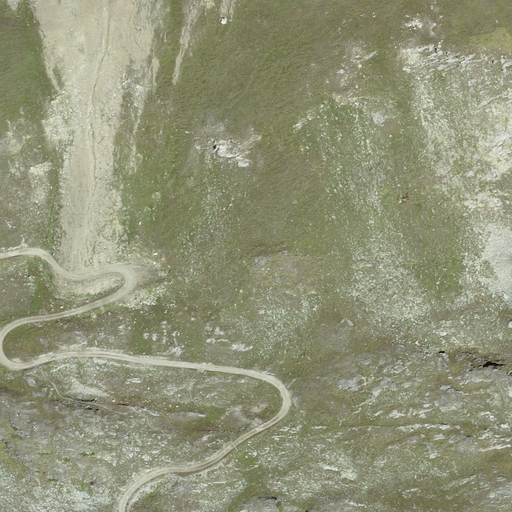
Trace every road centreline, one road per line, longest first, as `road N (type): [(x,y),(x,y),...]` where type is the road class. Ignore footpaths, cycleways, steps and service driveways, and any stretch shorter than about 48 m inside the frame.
road 1 (track): [(0,356),(21,366),(59,355),(112,355),(241,371),(283,389),(285,406),(273,420),(209,462),(149,476),(130,490),(122,511)]
road 2 (track): [(0,255),(33,250),(69,275),(119,269),(129,279),(111,298),(16,322),(0,338)]
